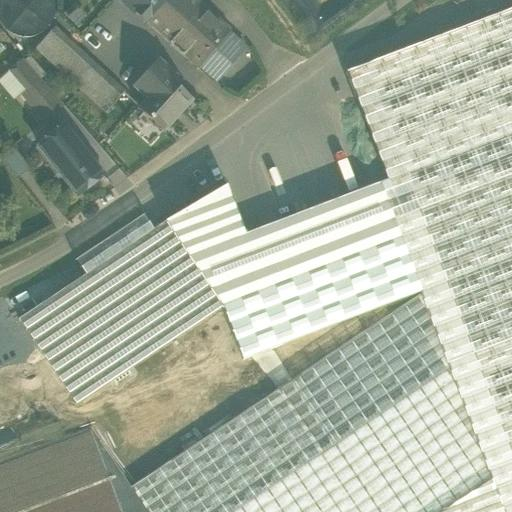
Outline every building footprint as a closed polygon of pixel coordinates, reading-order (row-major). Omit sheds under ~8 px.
[(56,20),(58,9),(56,0),(0,0),(0,19),(0,21),(7,31),(17,37),(28,39),(40,37),(50,30),(56,20)] [(230,31),(195,0),(121,0),(197,68),(230,31)] [(124,92),(54,28),(34,49),(105,113),(124,92)] [(230,31),(197,68),(221,90),(254,52),(230,31)] [(38,79),(21,60),(12,68),(29,87),(38,79)] [(171,74),(158,62),(134,88),(146,98),(137,108),(162,131),(191,100),(167,78),(171,74)] [(29,87),(12,68),(1,78),(18,97),(20,94),(29,87)] [(29,87),(20,94),(44,122),(62,107),(38,79),(29,87)] [(511,418),(511,412),(314,117),(163,218),(165,222),(18,319),(147,511),(439,511),(511,464),(511,441),(501,425),(511,418)] [(103,176),(63,125),(37,145),(77,196),(103,176)] [(511,511),(511,464),(439,511),(511,511)]
